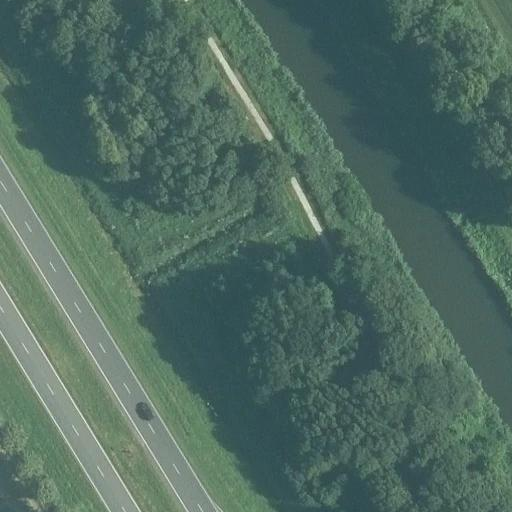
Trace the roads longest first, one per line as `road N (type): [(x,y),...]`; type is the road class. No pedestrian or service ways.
road 1 (trunk): [(200,511),(0,184)]
road 2 (trunk): [(0,310),(123,511)]
